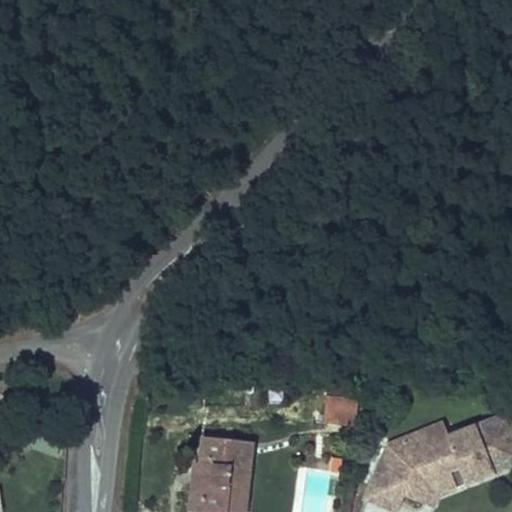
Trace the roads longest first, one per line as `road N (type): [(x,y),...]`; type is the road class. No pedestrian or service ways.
road 1 (tertiary): [(417,0),(143,280),(102,345)]
road 2 (tertiary): [(102,345),(86,511)]
